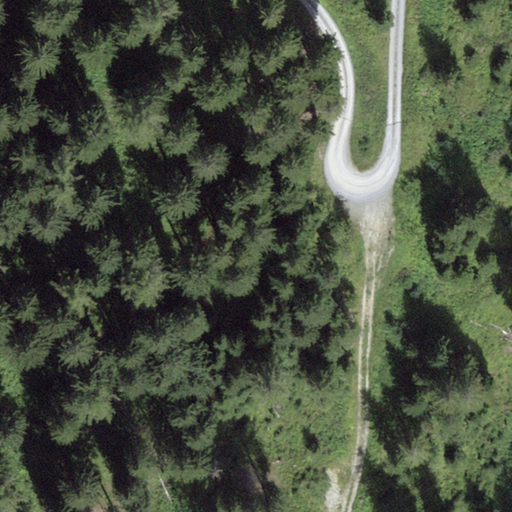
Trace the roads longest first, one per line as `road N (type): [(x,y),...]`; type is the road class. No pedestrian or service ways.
road 1 (track): [(399,0),(393,143),(378,181),(365,186),(348,184),(339,172),(345,83),(327,24),(309,0)]
road 2 (track): [(345,511),(358,458),(365,186)]
